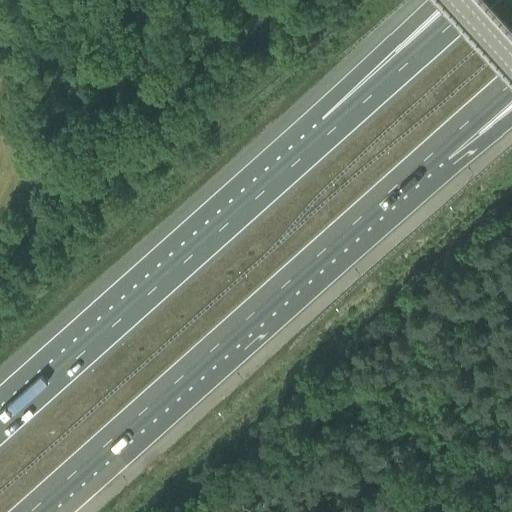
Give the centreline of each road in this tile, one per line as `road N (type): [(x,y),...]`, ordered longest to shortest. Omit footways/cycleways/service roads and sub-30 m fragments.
road 1 (motorway): [(32,511),(442,146)]
road 2 (motorway): [(333,129),(0,427)]
road 3 (motorway): [(478,0),(333,129)]
road 4 (motorway): [(437,0),(388,46),(333,129)]
